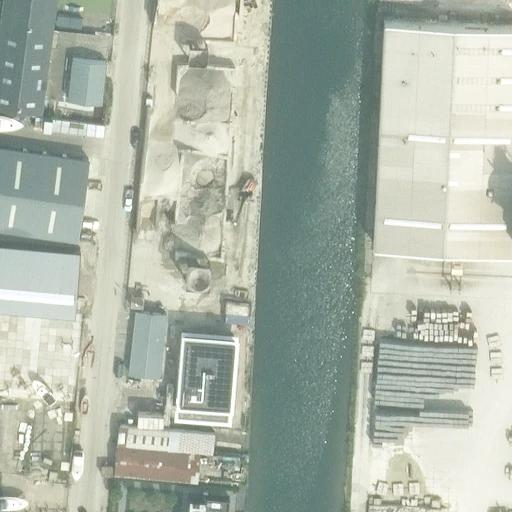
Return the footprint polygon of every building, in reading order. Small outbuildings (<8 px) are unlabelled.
[(0,104),(41,110),(54,0),(3,0),(0,26),(0,104)] [(55,0),(54,10),(73,12),(75,1),(65,0),(55,0)] [(511,22),(384,16),(373,243),(510,250),(511,230),(511,22)] [(101,102),(105,61),(72,57),(68,99),(101,102)] [(0,227),(76,238),(87,159),(0,146),(0,227)] [(0,241),(0,304),(74,311),(80,249),(0,241)] [(212,269),(214,243),(186,242),(185,268),(212,269)] [(136,314),(138,291),(127,290),(125,313),(136,314)] [(183,333),(177,414),(227,418),(233,337),(183,333)] [(368,387),(391,388),(393,370),(421,372),(422,362),(370,358),(368,387)] [(428,376),(428,393),(366,390),(365,409),(432,412),(433,391),(453,392),(454,377),(428,376)] [(421,390),(422,377),(408,376),(407,389),(421,390)] [(214,429),(118,422),(117,443),(199,451),(211,452),(214,429)] [(403,459),(363,459),(364,482),(442,480),(442,439),(403,440),(403,459)] [(196,480),(199,451),(117,443),(114,472),(196,480)] [(238,469),(239,454),(207,452),(206,478),(215,479),(216,468),(238,469)] [(226,511),(228,497),(187,493),(185,511),(226,511)]
